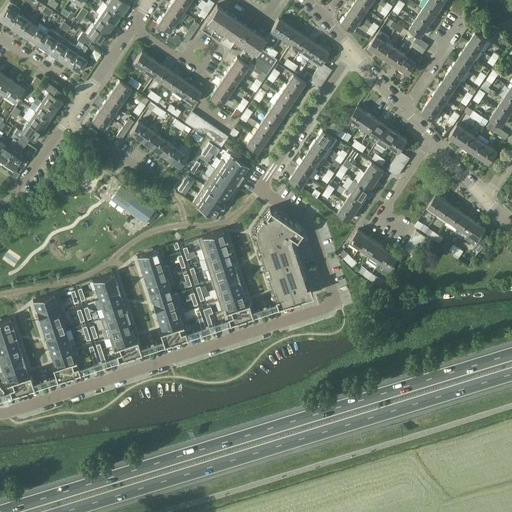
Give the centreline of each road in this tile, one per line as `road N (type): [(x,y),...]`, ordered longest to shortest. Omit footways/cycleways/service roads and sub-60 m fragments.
road 1 (residential): [(0,413),(327,307),(331,292),(309,225),(259,189),(351,51)]
road 2 (motorway): [(511,350),(0,511)]
road 3 (motorway): [(67,511),(511,376)]
